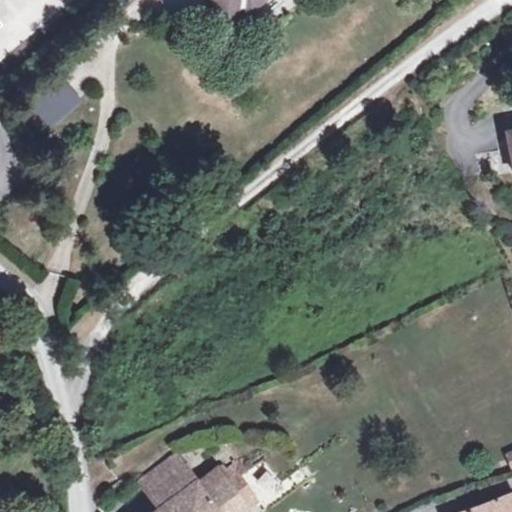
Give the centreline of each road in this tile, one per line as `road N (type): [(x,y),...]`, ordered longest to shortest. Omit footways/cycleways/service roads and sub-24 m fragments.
road 1 (residential): [(57,408),(89,343),(146,281),(502,0)]
road 2 (residential): [(57,408),(32,322),(0,281)]
